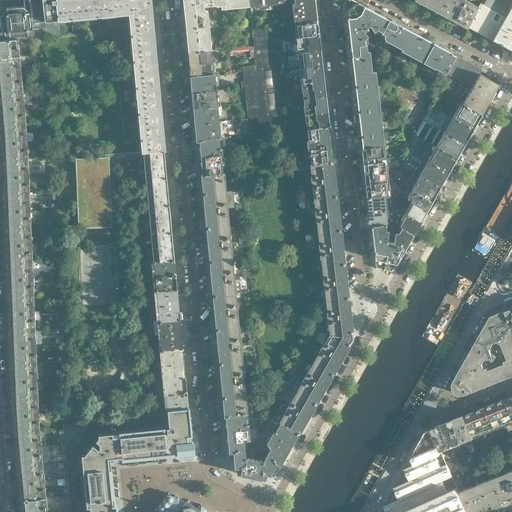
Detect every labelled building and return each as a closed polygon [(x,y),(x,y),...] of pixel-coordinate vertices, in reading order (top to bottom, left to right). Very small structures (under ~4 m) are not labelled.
[(33,30),(32,18),(29,0),(23,0),(20,0),(20,3),(23,3),(23,6),(6,8),(3,8),(1,7),(0,6),(0,24),(1,29),(0,29),(0,41),(15,40),(27,38),(27,31),(33,30)] [(43,17),(41,0),(29,0),(32,18),(43,17)] [(57,20),(55,0),(41,0),(43,17),(43,22),(57,21),(57,20)] [(72,19),(70,0),(55,0),(57,20),(72,19)] [(85,18),(83,0),(70,0),(72,19),(85,18)] [(98,16),(96,0),(83,0),(85,18),(98,16)] [(111,15),(109,0),(96,0),(98,16),(111,15)] [(127,4),(126,0),(109,0),(111,15),(121,14),(121,4),(127,4)] [(151,19),(149,0),(126,0),(127,4),(121,4),(121,14),(130,14),(130,21),(151,19)] [(315,7),(314,0),(293,0),(294,1),(291,2),(292,10),(315,7)] [(368,24),(374,12),(352,0),(348,0),(347,1),(366,27),(369,25),(368,24)] [(441,13),(447,0),(430,0),(427,6),(441,13)] [(454,20),(464,0),(447,0),(441,13),(454,20)] [(467,27),(476,9),(470,6),(472,3),(465,0),(464,0),(454,20),(467,27)] [(511,50),(511,0),(481,0),(476,9),(467,27),(491,40),(511,50)] [(366,27),(347,1),(345,3),(348,30),(361,29),(362,30),(366,27)] [(206,27),(205,15),(204,8),(203,3),(184,5),(186,29),(206,27)] [(317,22),(315,7),(292,10),(293,18),(296,17),(297,25),(317,22)] [(382,32),(389,19),(374,12),(368,24),(369,25),(373,32),(376,29),(382,32)] [(154,45),(151,19),(130,21),(133,47),(154,45)] [(391,41),(400,25),(389,19),(382,32),(385,34),(383,37),(391,41)] [(285,130),(276,55),(280,55),(278,39),(298,37),(318,34),(317,22),(297,25),(273,27),(252,30),(256,70),(242,71),(250,134),(285,130)] [(402,47),(411,31),(400,25),(391,41),(402,47)] [(208,50),(207,38),(206,27),(186,29),(188,52),(208,50)] [(363,39),(367,36),(362,30),(361,29),(348,30),(350,46),(364,44),(363,39)] [(412,56),(422,37),(411,31),(402,47),(401,49),(408,52),(408,54),(412,56)] [(322,65),(318,34),(298,37),(299,44),(296,45),(298,61),(301,61),(301,67),(322,65)] [(424,61),(433,43),(422,37),(412,56),(417,59),(417,57),(424,61)] [(0,58),(19,56),(19,48),(16,48),(15,40),(0,41),(0,58)] [(435,67),(444,49),(433,43),(424,61),(435,67)] [(369,71),(367,58),(365,44),(364,44),(350,46),(353,73),(369,71)] [(156,71),(154,45),(133,47),(135,73),(156,71)] [(445,73),(455,55),(444,49),(435,67),(434,68),(445,73)] [(211,74),(210,62),(208,50),(188,52),(190,76),(211,74)] [(498,84),(479,73),(481,69),(455,55),(445,73),(436,90),(439,91),(439,90),(462,103),(481,114),(498,84)] [(0,75),(18,73),(18,65),(20,64),(19,56),(0,58),(0,75)] [(325,95),(322,65),(301,67),(302,74),(299,74),(301,90),(304,90),(305,97),(325,95)] [(158,97),(156,71),(135,73),(138,99),(158,97)] [(377,87),(376,82),(376,77),(373,78),(372,71),(369,71),(353,73),(356,98),(375,95),(374,88),(377,87)] [(22,89),(22,81),(19,82),(18,73),(0,75),(0,85),(1,91),(22,89)] [(215,89),(214,74),(211,74),(190,76),(192,92),(215,89)] [(21,106),(21,97),(23,97),(22,89),(1,91),(2,107),(21,106)] [(217,105),(215,89),(192,92),(193,108),(217,105)] [(329,125),(327,110),(325,95),(305,97),(306,104),(303,104),(305,120),(307,120),(308,127),(326,125),(329,125)] [(380,113),(379,108),(379,103),(376,103),(375,95),(356,98),(359,123),(378,121),(377,113),(380,113)] [(161,123),(158,97),(138,99),(140,125),(161,123)] [(472,129),(481,114),(462,103),(453,118),(472,129)] [(218,121),(217,105),(193,108),(195,124),(218,121)] [(25,123),(25,114),(22,115),(21,106),(2,107),(4,125),(25,123)] [(382,133),(402,131),(400,118),(378,121),(359,123),(362,148),(381,146),(380,138),(383,137),(382,133)] [(464,143),(472,129),(453,118),(445,132),(464,143)] [(445,132),(430,123),(423,119),(415,134),(456,157),(464,143),(445,132)] [(220,137),(218,121),(195,124),(197,140),(199,139),(218,138),(220,137)] [(26,133),(25,123),(4,125),(4,135),(5,142),(24,141),(24,133),(26,133)] [(166,177),(163,149),(161,123),(140,125),(143,157),(124,159),(124,166),(144,165),(145,173),(147,172),(148,178),(166,177)] [(329,135),(327,134),(326,125),(308,127),(307,127),(308,137),(306,138),(307,144),(326,142),(327,140),(328,140),(328,139),(329,138),(329,135)] [(456,157),(415,134),(409,145),(408,151),(413,152),(429,160),(448,171),(456,157)] [(219,147),(218,138),(199,139),(200,147),(199,148),(199,151),(200,152),(201,152),(201,153),(203,155),(221,153),(221,147),(219,147)] [(28,158),(27,148),(25,148),(24,141),(5,142),(6,159),(28,158)] [(330,161),(329,153),(330,153),(331,152),(330,149),(329,148),(329,147),(328,147),(327,146),(326,146),(307,148),(308,155),(311,154),(312,164),(330,161)] [(386,163),(385,158),(384,153),(382,153),(381,146),(362,148),(364,173),(384,171),(383,164),(386,163)] [(409,169),(413,152),(408,151),(404,168),(409,169)] [(111,227),(108,157),(75,158),(78,228),(111,227)] [(221,172),(220,164),(222,164),(222,157),(203,158),(203,159),(202,161),(201,161),(201,162),(200,163),(200,166),(201,167),(202,167),(203,174),(221,172)] [(28,168),(28,158),(6,159),(6,177),(26,176),(26,168),(28,168)] [(440,186),(448,171),(429,160),(420,175),(440,186)] [(335,195),(333,177),(332,161),(330,161),(312,164),(313,175),(311,175),(312,186),(314,186),(316,197),(335,195)] [(440,186),(420,175),(409,169),(404,168),(401,184),(412,190),(432,201),(440,186)] [(388,188),(388,182),(387,177),(384,178),(384,171),(364,173),(367,198),(386,195),(386,188),(388,188)] [(223,191),(222,179),(224,179),(223,172),(221,172),(203,174),(201,174),(203,193),(223,191)] [(29,193),(29,184),(26,184),(26,176),(6,177),(7,179),(7,194),(29,193)] [(168,204),(166,177),(148,178),(148,185),(146,185),(147,199),(150,199),(150,205),(168,204)] [(432,201),(412,190),(407,199),(426,209),(432,201)] [(227,214),(227,208),(226,203),(224,204),(223,191),(203,193),(206,228),(226,226),(225,214),(227,214)] [(29,203),(29,193),(7,194),(8,211),(27,210),(27,203),(29,203)] [(426,209),(407,199),(399,194),(391,195),(393,209),(396,209),(405,214),(419,222),(426,209)] [(339,228),(337,210),(335,195),(316,197),(317,208),(315,208),(316,219),(318,218),(320,231),(339,228)] [(393,209),(391,195),(386,195),(367,198),(369,212),(385,210),(393,209)] [(171,231),(168,204),(150,205),(151,212),(148,212),(150,227),(152,227),(153,232),(171,231)] [(30,227),(30,218),(28,218),(27,210),(8,211),(8,228),(30,227)] [(385,231),(385,226),(385,225),(386,222),(385,210),(369,212),(373,243),(385,241),(387,231),(385,231)] [(412,235),(419,222),(405,214),(399,224),(400,229),(412,235)] [(230,248),(230,242),(229,237),(227,238),(226,226),(206,228),(210,261),(229,259),(228,248),(230,248)] [(31,236),(30,227),(8,228),(9,245),(29,244),(28,236),(31,236)] [(343,262),(341,244),(339,228),(320,231),(321,242),(319,243),(320,248),(320,254),(322,253),(323,265),(343,262)] [(404,249),(412,235),(400,229),(397,233),(395,233),(393,243),(404,249)] [(174,258),(171,231),(153,232),(153,238),(151,238),(152,254),(155,253),(155,259),(174,258)] [(384,270),(389,242),(385,241),(373,243),(375,268),(384,270)] [(391,271),(404,249),(393,243),(389,242),(384,270),(391,271)] [(32,261),(31,252),(29,252),(29,244),(9,245),(10,262),(32,261)] [(174,258),(155,259),(153,260),(156,289),(176,287),(174,258)] [(234,281),(233,276),(233,271),(231,271),(229,259),(210,261),(213,295),(233,293),(232,281),(234,281)] [(32,271),(32,261),(10,262),(11,279),(30,278),(30,271),(32,271)] [(347,296),(345,278),(343,262),(323,265),(325,276),(323,276),(324,287),(326,287),(327,299),(347,296)] [(33,295),(33,286),(30,286),(30,278),(11,279),(11,296),(33,295)] [(179,316),(176,287),(156,289),(158,318),(179,316)] [(237,315),(236,310),(236,305),(234,305),(233,293),(213,295),(216,329),(236,327),(235,315),(237,315)] [(34,304),(33,295),(11,296),(12,313),(31,312),(31,304),(34,304)] [(351,331),(350,316),(347,296),(327,299),(329,310),(327,310),(328,321),(330,321),(331,333),(352,338),(353,337),(352,337),(352,336),(351,336),(352,335),(351,332),(351,331)] [(511,375),(511,310),(511,308),(491,316),(455,380),(454,381),(453,382),(453,383),(453,385),(453,386),(453,387),(453,388),(454,389),(455,391),(456,392),(457,392),(457,393),(459,394),(460,394),(461,394),(462,394),(464,394),(465,394),(511,375)] [(35,329),(34,320),(32,320),(31,312),(12,313),(13,330),(35,329)] [(182,345),(179,316),(158,318),(161,347),(182,345)] [(240,348),(240,343),(239,338),(237,339),(236,327),(216,329),(219,362),(239,360),(238,349),(240,348)] [(35,339),(35,329),(13,330),(13,347),(33,347),(33,339),(35,339)] [(344,355),(346,352),(345,351),(345,350),(349,344),(348,344),(349,344),(349,343),(351,339),(352,339),(352,338),(331,333),(325,343),(323,342),(320,347),(318,351),(320,352),(314,362),(332,373),(336,367),(337,367),(339,364),(338,363),(342,354),(343,355),(344,355)] [(188,407),(185,375),(182,345),(161,347),(163,364),(164,377),(167,410),(188,407)] [(36,363),(36,354),(33,354),(33,347),(13,347),(14,364),(36,363)] [(243,382),(243,377),(242,371),(240,372),(239,360),(219,362),(223,396),(242,394),(241,382),(243,382)] [(327,384),(329,381),(329,380),(328,380),(332,373),(314,362),(308,372),(306,371),(301,381),(303,382),(297,392),(316,402),(319,396),(319,397),(320,396),(322,393),(321,392),(326,384),(327,384)] [(36,373),(36,363),(14,364),(15,381),(34,381),(34,373),(36,373)] [(37,397),(37,388),(35,388),(34,381),(15,381),(15,398),(37,397)] [(310,414),(312,411),(311,410),(316,402),(297,392),(292,402),(290,401),(287,405),(285,409),(287,410),(280,423),(297,432),(298,433),(302,426),(303,426),(304,426),(305,423),(305,422),(304,422),(309,414),(310,414)] [(244,406),(242,394),(223,396),(224,416),(226,416),(244,414),(246,414),(246,406),(244,406)] [(36,413),(35,406),(38,405),(37,397),(15,398),(16,408),(16,415),(36,413)] [(511,420),(511,410),(510,411),(506,399),(495,403),(503,424),(511,420)] [(503,424),(495,403),(484,408),(489,419),(491,419),(494,427),(503,424)] [(114,511),(109,461),(139,458),(177,454),(177,455),(193,453),(192,442),(191,442),(190,426),(188,408),(167,410),(168,428),(166,428),(165,414),(62,425),(71,511),(114,511)] [(494,427),(491,419),(489,419),(484,408),(473,412),(482,432),(494,427)] [(482,432),(473,412),(463,416),(467,428),(469,427),(473,436),(482,432)] [(41,430),(40,421),(37,421),(36,413),(16,415),(17,430),(17,432),(41,430)] [(248,429),(247,421),(245,421),(244,414),(226,416),(226,423),(225,424),(225,427),(227,428),(227,429),(229,431),(229,430),(229,431),(248,429)] [(473,436),(469,427),(467,428),(463,416),(452,420),(460,441),(473,436)] [(460,441),(452,420),(441,425),(446,436),(448,436),(451,444),(460,441)] [(293,439),(297,432),(280,423),(276,429),(274,428),(270,435),(287,445),(290,444),(291,444),(292,443),(294,441),(293,439)] [(446,436),(441,425),(431,429),(440,449),(451,444),(448,436),(446,436)] [(468,511),(459,491),(459,492),(440,449),(431,429),(426,431),(412,456),(415,464),(404,469),(410,481),(394,488),(399,499),(383,506),(385,511),(468,511)] [(40,447),(39,439),(42,439),(41,430),(17,432),(19,449),(40,447)] [(271,469),(275,463),(278,464),(279,464),(283,456),(284,456),(285,456),(287,453),(286,452),(286,451),(286,450),(286,448),(285,448),(268,438),(265,444),(271,447),(263,461),(245,457),(243,439),(249,438),(248,432),(230,434),(229,434),(228,436),(228,437),(227,437),(226,438),(227,441),(228,442),(229,452),(230,453),(234,452),(234,462),(236,462),(237,473),(242,474),(241,475),(247,476),(247,474),(254,476),(253,477),(259,478),(264,479),(269,469),(271,469)] [(287,445),(270,435),(268,438),(285,448),(287,445)] [(44,464),(43,454),(41,454),(40,447),(19,449),(20,466),(44,464)] [(44,481),(43,473),(46,473),(44,464),(20,466),(22,483),(44,481)] [(511,498),(511,469),(488,480),(498,505),(511,498)] [(479,511),(498,505),(488,480),(459,491),(468,511),(479,511)] [(48,497),(47,488),(45,489),(44,481),(22,483),(24,500),(48,497)] [(204,511),(208,508),(201,503),(197,509),(188,501),(186,503),(176,495),(163,511),(204,511)] [(47,511),(47,506),(49,505),(48,497),(24,500),(24,511),(47,511)]
